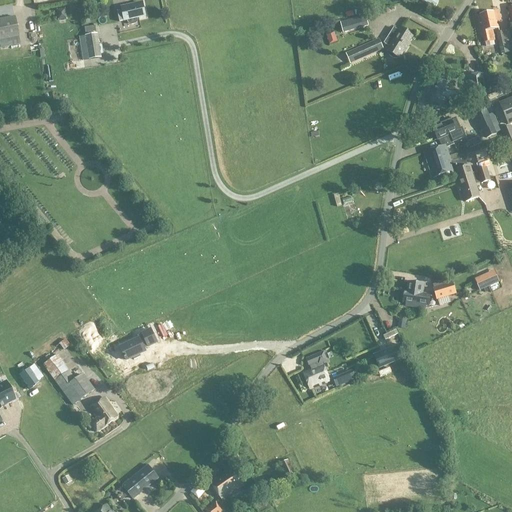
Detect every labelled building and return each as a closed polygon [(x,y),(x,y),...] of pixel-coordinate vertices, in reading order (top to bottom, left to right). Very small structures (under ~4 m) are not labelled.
[(137,19),(145,17),(142,3),(121,8),(122,11),(117,12),(119,22),(124,21),(128,21),(128,23),(129,24),(131,25),(135,24),(137,23),(137,21),(137,19)] [(57,11),(59,21),(67,20),(65,10),(57,11)] [(482,24),(480,24),(484,43),(495,41),(493,30),(499,29),(497,21),(500,20),(498,11),(480,15),(482,24)] [(340,23),(342,30),(343,33),(368,26),(365,16),(340,23)] [(18,37),(14,17),(0,19),(0,40),(2,48),(19,44),(18,37)] [(390,57),(393,59),(397,59),(397,58),(399,59),(403,53),(404,54),(409,47),(407,46),(414,36),(401,28),(399,32),(394,29),(384,44),(389,47),(387,51),(388,52),(388,53),(390,57)] [(511,52),(511,43),(509,30),(496,33),(501,55),(511,52)] [(334,33),(326,35),(329,45),(337,42),(334,33)] [(80,37),(83,61),(100,58),(96,34),(85,36),(80,37)] [(346,54),(350,64),(383,50),(378,40),(346,54)] [(496,71),(489,72),(488,67),(484,68),(487,83),(498,81),(496,71)] [(472,98),(485,97),(482,75),(469,77),(472,98)] [(444,108),(445,108),(446,108),(447,106),(445,106),(446,97),(458,99),(459,92),(446,91),(447,82),(428,81),(426,106),(444,108)] [(511,123),(511,99),(500,104),(508,125),(511,123)] [(485,109),(474,113),(482,132),(485,130),(488,137),(486,138),(487,138),(496,134),(485,109)] [(456,119),(451,121),(450,119),(444,122),(444,124),(433,129),(438,140),(439,140),(449,135),(453,143),(467,137),(462,128),(460,129),(456,119)] [(511,128),(511,126),(501,130),(511,153),(511,152),(511,128)] [(451,163),(450,162),(445,147),(453,145),(454,145),(453,143),(449,135),(439,140),(442,147),(424,153),(432,179),(450,173),(447,164),(451,163)] [(479,137),(468,142),(470,149),(481,144),(479,137)] [(474,149),(465,152),(467,158),(476,156),(474,149)] [(458,160),(450,162),(451,163),(447,164),(450,173),(452,180),(460,178),(460,179),(458,179),(459,180),(460,179),(463,187),(461,187),(466,202),(479,198),(475,184),(481,182),(482,184),(490,181),(486,168),(477,171),(478,173),(470,175),(467,166),(463,154),(458,155),(460,160),(458,160)] [(499,282),(496,275),(477,284),(480,290),(499,282)] [(405,292),(404,294),(402,295),(401,299),(403,300),(403,303),(406,303),(406,307),(425,309),(427,295),(422,295),(424,285),(409,283),(407,293),(405,292)] [(452,283),(443,286),(434,289),(433,289),(437,300),(456,294),(452,283)] [(468,294),(477,289),(474,283),(465,288),(468,294)] [(139,339),(120,347),(126,361),(133,358),(134,360),(141,357),(139,355),(146,352),(144,349),(157,343),(151,330),(138,337),(139,339)] [(58,343),(63,348),(69,342),(64,337),(58,343)] [(405,358),(400,345),(374,356),(379,369),(405,358)] [(310,390),(329,381),(330,381),(323,365),(317,368),(316,364),(318,363),(315,356),(306,360),(309,367),(310,367),(311,370),(303,374),(310,390)] [(29,390),(39,383),(29,369),(19,376),(29,390)] [(69,371),(55,382),(73,406),(94,390),(83,375),(76,380),(69,371)] [(342,385),(355,379),(352,372),(339,377),(342,385)] [(0,385),(0,406),(15,400),(7,385),(6,383),(0,385)] [(104,398),(90,409),(97,419),(87,426),(90,430),(93,428),(97,433),(118,417),(104,398)] [(85,417),(82,412),(77,416),(80,421),(85,417)] [(288,461),(280,464),(286,477),(294,474),(288,461)] [(123,486),(133,499),(158,479),(148,466),(123,486)] [(222,501),(243,486),(230,468),(209,482),(222,501)] [(202,495),(194,488),(190,493),(198,500),(202,495)] [(204,511),(223,511),(217,502),(205,511),(204,511)]
